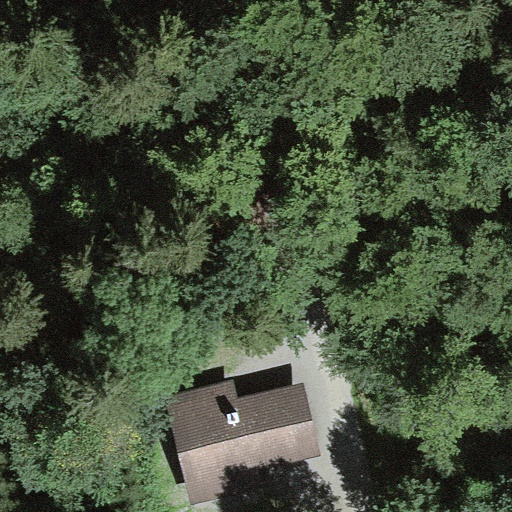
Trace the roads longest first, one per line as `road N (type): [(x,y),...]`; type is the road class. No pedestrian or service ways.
road 1 (track): [(247,0),(276,147),(371,511)]
road 2 (track): [(0,162),(276,147),(511,116)]
